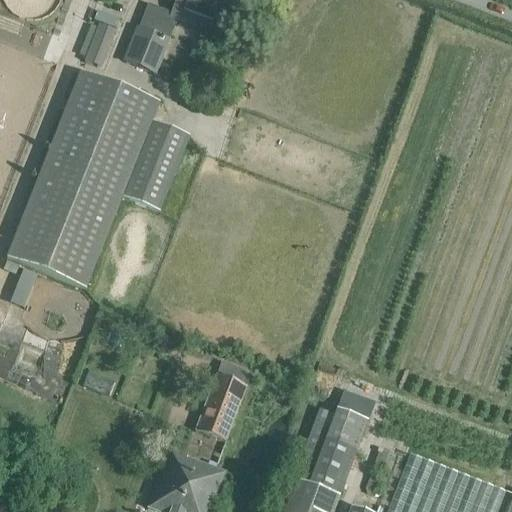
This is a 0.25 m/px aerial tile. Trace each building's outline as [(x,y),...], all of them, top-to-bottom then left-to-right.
[(177,0),(172,15),(149,6),(125,65),(154,76),(176,22),(196,30),(198,26),(212,32),(209,39),(216,42),(233,0),(177,0)] [(105,31),(86,24),(72,61),(91,68),(105,31)] [(162,67),(158,78),(169,83),(173,71),(162,67)] [(5,260),(84,292),(157,107),(77,76),(5,260)] [(122,199),(159,214),(189,138),(152,124),(122,199)] [(94,364),(89,377),(112,384),(116,372),(94,364)] [(248,387),(219,376),(198,434),(227,444),(248,387)] [(333,511),(367,421),(336,410),(308,488),(296,483),(284,511),(333,511)] [(383,439),(381,452),(401,456),(403,442),(383,439)] [(212,511),(227,475),(189,461),(187,466),(168,459),(149,511),(150,511),(212,511)]
